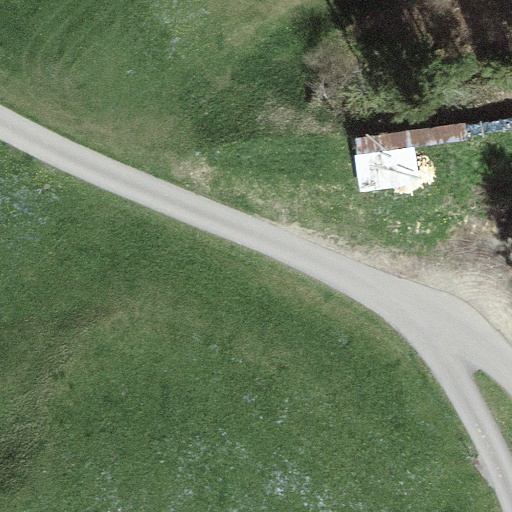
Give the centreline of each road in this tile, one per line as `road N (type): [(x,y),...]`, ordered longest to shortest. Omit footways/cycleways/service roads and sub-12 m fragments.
road 1 (track): [(0,122),(393,296),(494,329),(511,347)]
road 2 (track): [(511,495),(434,343),(393,296)]
